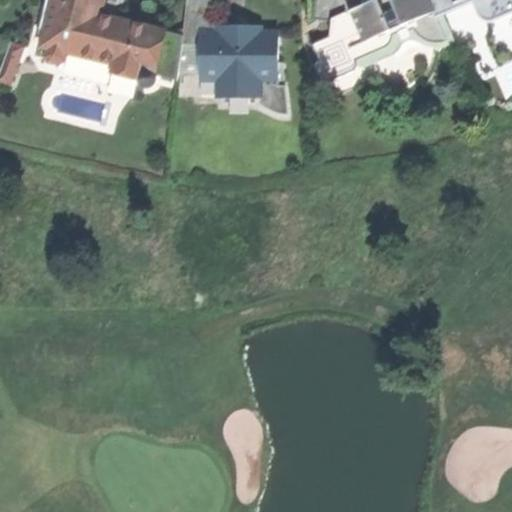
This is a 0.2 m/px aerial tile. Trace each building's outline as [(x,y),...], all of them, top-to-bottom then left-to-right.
[(102,0),(52,0),(42,38),(47,48),(46,53),(48,61),(56,64),(64,57),(65,53),(113,66),(111,74),(136,81),(138,74),(151,77),(163,34),(121,23),(99,16),(102,0)] [(195,61),(199,61),(199,33),(212,33),(212,0),(185,0),(184,0),(184,43),(195,44),(195,61)] [(408,24),(433,14),(427,0),(312,0),(312,24),(328,24),(328,38),(308,47),(315,65),(312,65),(310,69),(311,72),(319,87),(347,75),(352,72),(355,67),(356,62),(384,50),(389,45),(390,40),(388,33),(408,24)] [(511,0),(427,0),(433,14),(463,0),(467,0),(477,21),(484,24),(491,24),(511,14),(511,0)] [(446,42),(433,14),(408,24),(415,38),(423,43),(435,45),(446,42)] [(212,33),(199,33),(199,61),(198,83),(215,83),(270,84),(282,84),(283,67),(275,67),(275,35),(260,35),(260,25),(247,25),(247,31),(228,31),(228,24),(216,24),(216,33),(212,33)] [(0,68),(0,82),(8,85),(16,60),(4,56),(0,68)] [(270,90),(270,84),(215,83),(215,88),(253,88),(253,111),(277,123),(277,90),(270,90)]
